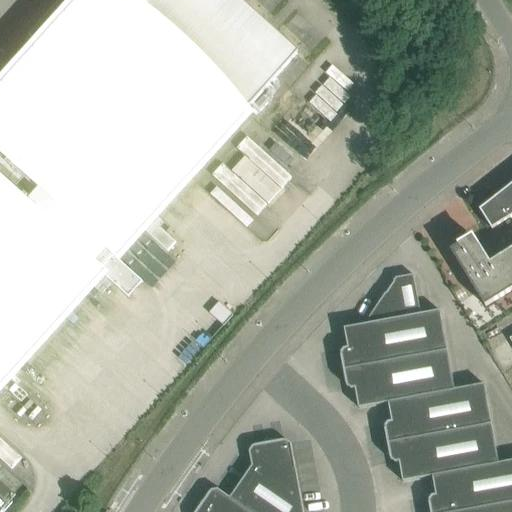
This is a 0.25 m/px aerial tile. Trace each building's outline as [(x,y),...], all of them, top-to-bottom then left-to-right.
[(0,388),(103,274),(123,293),(129,298),(142,282),(137,277),(154,259),(140,247),(139,248),(132,242),(139,234),(163,257),(171,248),(147,225),(247,114),(222,91),(225,88),(247,109),(298,52),(240,0),(151,0),(140,12),(218,82),(215,85),(121,0),(82,0),(0,91),(0,90),(0,388)] [(60,0),(29,36),(38,44),(77,0),(60,0)] [(511,185),(480,211),(492,230),(511,217),(511,185)] [(459,246),(451,251),(486,307),(511,291),(511,254),(490,268),(467,232),(466,232),(471,241),(460,248),(459,246)] [(396,279),(365,326),(421,315),(414,276),(396,279)] [(219,303),(209,314),(224,327),(233,316),(219,303)] [(421,315),(365,326),(345,329),(348,348),(345,349),(341,354),(344,370),(448,351),(441,312),(421,315)] [(455,391),(448,351),(344,370),(347,387),(352,390),(356,390),(359,409),(389,403),(455,391)] [(485,385),(455,391),(389,403),(392,422),(388,423),(385,427),(388,443),(492,425),(485,385)] [(499,464),(492,425),(388,443),(391,461),(396,464),(400,463),(403,482),(433,477),(499,464)] [(252,467),(230,498),(249,511),(303,511),(291,445),(286,441),(253,447),(249,452),(252,467)] [(511,461),(499,464),(433,477),(436,496),(432,496),(429,501),(431,511),(449,511),(511,500),(511,461)] [(0,481),(0,511),(16,495),(0,481)] [(249,511),(230,498),(218,490),(212,491),(204,501),(207,503),(202,510),(200,508),(197,511),(249,511)] [(511,511),(511,500),(449,511),(511,511)]
